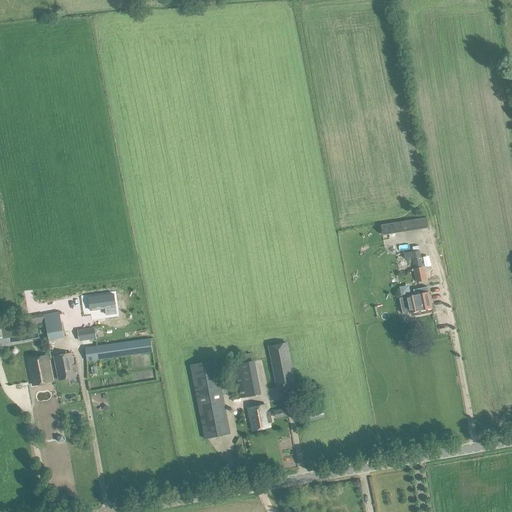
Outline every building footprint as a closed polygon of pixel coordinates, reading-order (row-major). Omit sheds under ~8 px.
[(416,249),(413,250),(408,231),(399,233),(402,245),(389,248),(392,260),(396,259),(398,267),(419,262),(416,249)] [(414,269),(417,282),(427,280),(424,267),(414,269)] [(422,288),(423,294),(417,295),(420,311),(432,308),(427,287),(422,288)] [(90,306),(105,304),(106,310),(116,309),(115,302),(113,289),(88,294),(90,306)] [(420,311),(417,295),(400,299),(403,314),(420,311)] [(59,312),(51,313),(57,339),(65,337),(59,312)] [(19,327),(1,330),(3,344),(29,340),(27,329),(20,330),(19,327)] [(78,331),(80,341),(96,338),(94,328),(78,331)] [(87,362),(104,360),(124,357),(153,353),(151,338),(85,347),(87,362)] [(268,346),(277,390),(296,386),(288,342),(268,346)] [(76,377),(72,353),(54,357),(58,380),(76,377)] [(28,360),(33,385),(53,381),(48,356),(28,360)] [(190,365),(204,439),(231,434),(216,360),(190,365)] [(238,361),(240,395),(255,395),(254,360),(238,361)] [(9,383),(10,390),(20,388),(18,381),(9,383)] [(270,427),(266,405),(250,409),(254,430),(270,427)] [(276,419),(287,417),(286,409),(274,411),(276,419)] [(310,421),(323,418),(322,409),(308,412),(310,421)]
